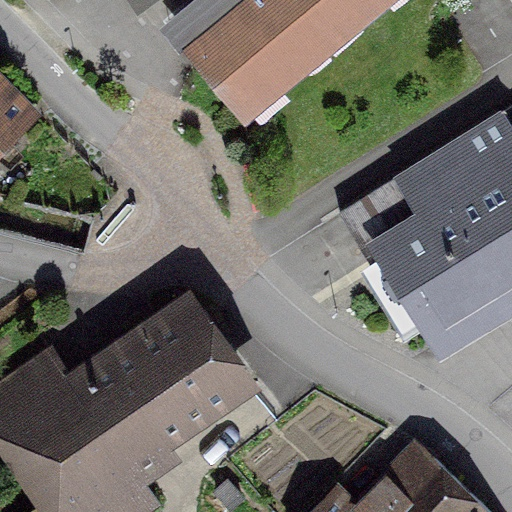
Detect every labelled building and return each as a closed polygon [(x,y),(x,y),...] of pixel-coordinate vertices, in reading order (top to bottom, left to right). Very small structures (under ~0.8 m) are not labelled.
[(236,0),(185,42),(234,102),(271,72),(282,86),(305,67),(294,53),(352,5),(363,19),(386,0),(236,0)] [(0,89),(0,141),(26,115),(0,89)] [(511,133),(499,112),(340,212),(371,259),(386,250),(442,340),(487,311),(477,295),(511,272),(511,133)] [(77,385),(51,347),(0,381),(0,441),(42,502),(27,511),(152,511),(148,505),(156,499),(129,459),(243,382),(189,309),(77,385)] [(307,511),(488,511),(432,455),(429,458),(431,461),(377,511),(349,511),(329,491),(307,511)]
